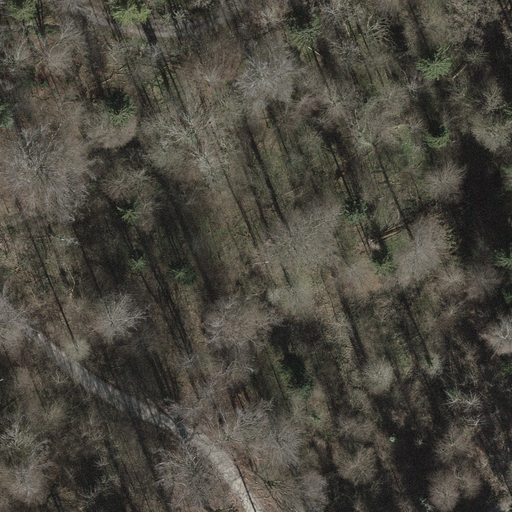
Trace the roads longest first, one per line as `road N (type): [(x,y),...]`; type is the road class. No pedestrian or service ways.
road 1 (track): [(0,304),(56,362),(215,455),(253,511)]
road 2 (track): [(62,0),(174,35),(217,27),(250,0)]
